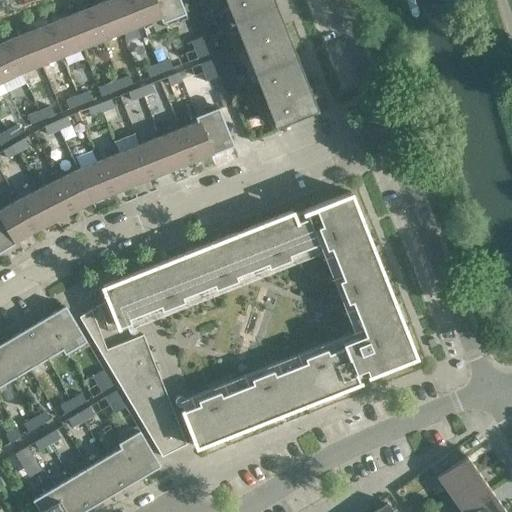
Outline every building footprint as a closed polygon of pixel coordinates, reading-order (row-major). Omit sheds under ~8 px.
[(121,31),(108,0),(105,0),(88,7),(101,39),(121,31)] [(141,23),(132,0),(108,0),(121,31),(141,23)] [(161,15),(155,0),(132,0),(141,23),(160,16),(161,15)] [(179,0),(155,0),(161,15),(160,16),(162,21),(185,12),(179,0)] [(225,0),(232,16),(271,0),(225,0)] [(295,53),(274,0),(271,0),(232,16),(253,69),(295,53)] [(101,39),(88,7),(68,15),(81,47),(101,39)] [(215,22),(210,10),(201,14),(206,25),(215,22)] [(81,47),(68,15),(48,23),(61,55),(81,47)] [(61,55),(48,23),(28,31),(41,63),(61,55)] [(220,37),(215,24),(206,28),(211,40),(220,37)] [(41,63),(28,31),(7,39),(21,71),(41,63)] [(206,44),(203,36),(191,41),(194,49),(206,44)] [(21,71),(7,39),(0,42),(0,77),(1,81),(21,71)] [(210,53),(206,44),(194,49),(198,58),(210,53)] [(317,107),(295,53),(253,69),(274,124),(317,107)] [(169,59),(157,64),(161,72),(172,68),(169,59)] [(212,59),(200,63),(203,72),(215,67),(212,59)] [(161,72),(157,64),(146,68),(149,77),(161,72)] [(240,87),(231,64),(223,68),(232,91),(240,87)] [(219,76),(215,67),(203,72),(207,80),(219,76)] [(181,81),(178,72),(166,76),(170,85),(181,81)] [(129,75),(117,79),(120,88),(132,84),(129,75)] [(120,88),(117,79),(106,84),(109,93),(120,88)] [(154,91),(150,83),(139,87),(142,96),(154,91)] [(142,96),(139,87),(127,92),(131,101),(142,96)] [(88,91),(77,95),(80,104),(92,100),(88,91)] [(225,92),(218,94),(223,106),(230,103),(225,92)] [(80,104),(77,95),(65,100),(69,109),(80,104)] [(114,107),(110,99),(99,103),(102,112),(114,107)] [(102,112),(99,103),(87,108),(91,116),(102,112)] [(50,106),(38,111),(42,119),(53,115),(50,106)] [(195,116),(197,121),(198,120),(211,153),(232,144),(218,107),(195,116)] [(42,119),(38,111),(27,115),(30,124),(42,119)] [(70,125),(66,116),(54,121),(58,130),(70,125)] [(198,120),(197,121),(178,128),(191,161),(211,153),(198,120)] [(58,130),(54,121),(43,126),(47,135),(58,130)] [(15,125),(4,131),(9,139),(20,133),(15,125)] [(191,161),(178,128),(158,136),(171,169),(191,161)] [(0,144),(9,139),(4,131),(0,133),(0,144)] [(171,169),(158,136),(138,144),(151,177),(171,169)] [(27,146),(22,138),(12,145),(16,153),(27,146)] [(151,177),(138,144),(118,152),(131,184),(151,177)] [(16,153),(12,145),(1,151),(6,159),(16,153)] [(131,184),(118,152),(98,160),(111,192),(131,184)] [(111,192),(98,160),(76,169),(91,200),(111,192)] [(91,200),(76,169),(55,180),(72,210),(91,200)] [(72,210),(55,180),(36,190),(53,221),(72,210)] [(53,221),(36,190),(16,200),(33,231),(53,221)] [(303,210),(306,216),(296,220),(292,210),(102,285),(107,299),(101,303),(109,323),(116,320),(120,330),(322,250),(354,331),(178,401),(194,439),(190,441),(190,442),(194,440),(196,445),(360,380),(355,370),(365,366),(368,373),(415,354),(350,191),(303,210)] [(33,231),(16,200),(0,209),(0,216),(15,242),(33,231)] [(0,250),(15,242),(0,216),(0,250)] [(85,339),(65,305),(45,317),(63,347),(62,347),(65,352),(85,339)] [(106,349),(91,309),(79,316),(162,456),(186,444),(186,443),(143,334),(106,349)] [(63,347),(45,317),(28,327),(46,357),(62,347),(63,347)] [(46,357),(28,327),(10,337),(28,367),(46,357)] [(28,367),(10,337),(0,343),(0,360),(10,378),(28,367)] [(0,383),(10,378),(0,360),(0,383)] [(108,377),(103,369),(92,376),(97,383),(108,377)] [(112,385),(108,377),(97,383),(102,391),(112,385)] [(116,390),(105,396),(109,404),(120,398),(116,390)] [(81,392),(71,399),(75,407),(86,400),(81,392)] [(125,406),(120,398),(109,404),(114,412),(125,406)] [(75,407),(71,399),(60,405),(65,413),(75,407)] [(94,414),(89,406),(78,412),(83,420),(94,414)] [(44,411),(34,417),(38,425),(49,419),(44,411)] [(83,420),(78,412),(68,418),(72,426),(83,420)] [(38,425),(34,417),(23,423),(28,431),(38,425)] [(5,434),(10,442),(21,436),(16,427),(5,434)] [(60,437),(55,429),(45,435),(50,443),(60,437)] [(159,464),(139,430),(118,442),(121,447),(122,446),(140,476),(159,464)] [(50,443),(45,435),(34,442),(39,450),(50,443)] [(32,454),(27,446),(16,452),(21,460),(32,454)] [(122,446),(121,447),(104,456),(122,486),(140,476),(122,446)] [(437,475),(450,494),(479,473),(467,455),(437,475)] [(122,486),(104,456),(87,467),(105,497),(122,486)] [(105,497),(87,467),(69,477),(87,507),(105,497)] [(492,491),(479,473),(450,494),(462,511),(492,491)] [(78,511),(87,507),(69,477),(52,487),(66,511),(78,511)] [(66,511),(52,487),(32,499),(40,511),(66,511)] [(499,511),(504,509),(492,491),(462,511),(499,511)] [(373,511),(394,511),(387,502),(373,511)] [(420,511),(415,503),(407,509),(409,511),(420,511)]
